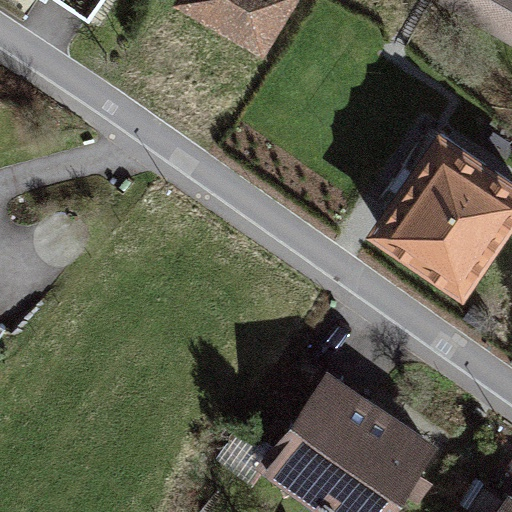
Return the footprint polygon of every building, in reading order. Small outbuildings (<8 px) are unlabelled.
[(100,0),(59,0),(88,19),(100,0)] [(294,0),(172,0),(264,53),(294,0)] [(511,0),(437,0),(438,0),(511,42),(511,0)] [(511,222),(511,169),(439,120),(366,228),(463,294),(511,222)] [(388,511),(438,443),(327,364),(254,466),(318,511),(388,511)] [(511,511),(511,487),(508,485),(488,511),(511,511)]
